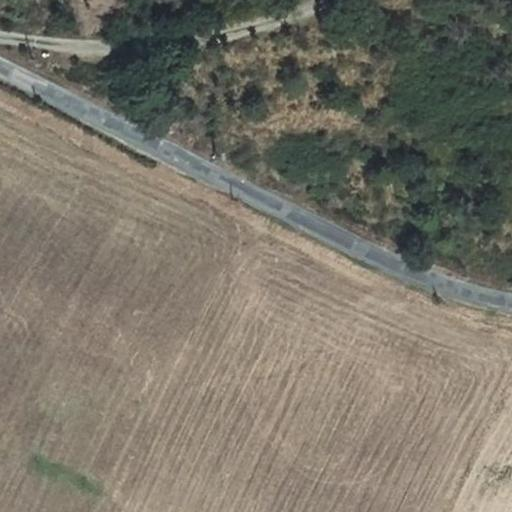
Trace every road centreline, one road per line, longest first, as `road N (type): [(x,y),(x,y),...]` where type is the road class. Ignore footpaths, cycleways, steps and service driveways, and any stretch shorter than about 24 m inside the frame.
road 1 (unclassified): [(0,73),(346,247),(511,304)]
road 2 (track): [(0,39),(103,46),(188,39),(333,0)]
